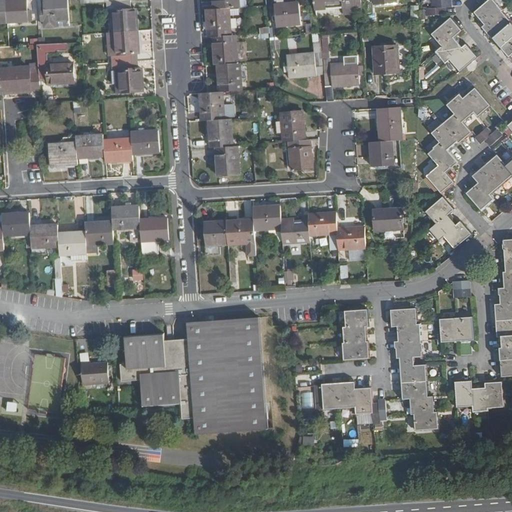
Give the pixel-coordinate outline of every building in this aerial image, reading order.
[(0,0),(0,20),(9,20),(7,0),(0,0)] [(33,19),(32,9),(28,9),(28,0),(7,0),(9,20),(33,19)] [(71,25),(69,0),(44,0),(45,8),(43,8),(43,19),(46,19),(46,26),(71,25)] [(139,30),(137,8),(132,8),(131,0),(126,0),(108,1),(108,10),(110,10),(112,32),(139,30)] [(240,6),(239,0),(214,0),(215,8),(230,7),(240,6)] [(362,6),(361,0),(315,0),(316,8),(343,6),(344,13),(354,13),(353,6),(362,6)] [(487,23),(505,9),(505,8),(498,0),(489,0),(477,11),(487,23)] [(301,22),(300,1),(275,3),(276,25),(301,22)] [(447,12),(447,6),(434,7),(429,8),(429,14),(447,12)] [(232,35),(230,7),(215,8),(208,9),(210,36),(214,36),(232,35)] [(511,23),(511,17),(505,9),(487,23),(484,26),(494,39),(496,37),(511,23)] [(464,29),(453,16),(433,32),(443,45),(458,34),(464,29)] [(511,38),(511,23),(496,37),(503,46),(511,38)] [(272,38),(271,26),(258,28),(259,39),(272,38)] [(140,52),(139,30),(112,32),(113,62),(136,60),(136,53),(140,52)] [(238,62),(236,34),(232,35),(214,36),(216,64),(218,63),(238,62)] [(467,44),(458,34),(443,45),(437,50),(447,62),(451,58),(467,44)] [(510,55),(511,53),(511,38),(503,46),(510,55)] [(323,60),(321,42),(313,43),(313,53),(289,56),(290,77),(325,74),(323,60)] [(479,55),(469,43),(467,44),(451,58),(461,71),(479,55)] [(400,71),(398,45),(374,46),(376,72),(400,71)] [(75,87),(74,67),(49,68),(49,58),(39,59),(40,69),(40,79),(50,79),(50,88),(75,87)] [(352,84),(350,62),(331,64),(330,59),(323,60),(325,74),(326,86),(352,84)] [(144,91),(142,69),(137,69),(136,60),(113,62),(115,92),(144,91)] [(242,89),(241,62),(238,62),(218,63),(220,91),(223,91),(242,89)] [(40,79),(40,69),(0,70),(0,73),(1,85),(1,91),(41,89),(40,79)] [(492,104),(477,86),(464,97),(476,111),(480,115),(492,104)] [(225,119),(223,91),(220,91),(201,92),(202,121),(210,120),(225,119)] [(476,111),(464,97),(461,93),(450,103),(457,112),(465,121),(476,111)] [(403,140),(401,106),(380,107),(382,141),(393,141),(403,140)] [(307,138),(304,110),(283,112),(285,140),(291,140),(307,138)] [(465,121),(457,112),(445,122),(462,142),(474,131),(465,121)] [(234,145),(232,118),(225,119),(210,120),(212,148),(218,147),(234,145)] [(462,142),(445,122),(434,131),(443,141),(451,151),(462,142)] [(487,138),(494,131),(489,125),(477,135),(483,141),(487,138)] [(492,144),(503,134),(498,128),(494,131),(487,138),(492,144)] [(162,151),(160,129),(132,131),(132,137),(133,152),(162,151)] [(105,139),(104,132),(77,134),(77,140),(78,155),(106,154),(105,139)] [(133,152),(132,137),(105,139),(106,154),(106,160),(134,159),(133,152)] [(315,167),(312,138),(307,138),(291,140),(294,169),(315,167)] [(78,155),(77,140),(49,142),(50,163),(78,162),(78,155)] [(394,165),(393,141),(382,141),(372,141),(373,165),(394,165)] [(448,171),(459,161),(451,151),(443,141),(431,151),(441,163),(448,171)] [(242,173),(240,145),(234,145),(218,147),(219,175),(242,173)] [(511,176),(511,168),(508,163),(499,152),(487,163),(503,184),(511,176)] [(448,171),(441,163),(428,173),(444,191),(456,180),(448,171)] [(503,184),(487,163),(474,173),(480,180),(491,194),(503,184)] [(483,209),(495,199),(491,194),(480,180),(468,191),(483,209)] [(76,219),(84,218),(84,196),(75,197),(76,219)] [(456,208),(446,196),(428,211),(438,223),(451,211),(456,208)] [(142,225),(141,217),(140,204),(113,205),(114,219),(114,226),(142,225)] [(284,228),(283,218),(283,205),(255,206),(256,219),(256,229),(284,228)] [(405,230),(404,210),(389,211),(389,209),(375,209),(375,231),(405,230)] [(31,223),(30,210),(3,211),(3,225),(4,233),(32,232),(31,223)] [(339,228),(338,211),(311,212),(311,220),(312,234),(332,233),(332,250),(340,249),(339,228)] [(445,235),(461,222),(451,211),(438,223),(431,228),(440,239),(445,235)] [(170,238),(168,216),(141,217),(142,225),(144,252),(159,251),(159,238),(170,238)] [(312,234),(311,220),(294,221),(294,217),(283,218),(284,228),(285,243),(313,241),(312,234)] [(114,226),(114,219),(86,220),(87,229),(88,250),(88,253),(98,252),(98,241),(115,240),(114,226)] [(256,229),(256,219),(228,221),(230,243),(230,244),(248,242),(249,254),(258,254),(256,229)] [(455,248),(474,232),(463,220),(461,222),(445,235),(455,248)] [(230,243),(228,221),(207,222),(209,244),(206,244),(207,254),(222,253),(222,243),(230,243)] [(60,243),(59,231),(59,222),(31,223),(32,232),(33,245),(60,243)] [(368,248),(366,226),(339,228),(340,249),(368,248)] [(88,250),(87,229),(59,231),(60,243),(61,252),(88,250)] [(346,265),(339,265),(338,279),(346,279),(346,265)] [(284,271),(283,284),(292,284),(292,271),(284,271)] [(471,288),(471,280),(457,280),(457,289),(471,288)] [(511,285),(506,286),(502,286),(502,302),(511,301),(511,285)] [(472,296),(471,288),(457,289),(458,296),(472,296)] [(511,317),(511,301),(502,302),(497,302),(498,318),(511,317)] [(419,323),(418,307),(393,308),(394,324),(399,324),(419,323)] [(370,324),(369,308),(346,309),(347,325),(367,324),(370,324)] [(476,339),(474,315),(459,316),(460,340),(476,339)] [(460,340),(459,316),(443,317),(444,341),(460,340)] [(511,333),(511,317),(498,318),(499,334),(503,334),(511,333)] [(266,433),(258,320),(186,325),(187,343),(163,344),(163,336),(125,338),(126,366),(120,366),(121,383),(141,382),(142,410),(180,408),(181,422),(192,421),(193,438),(266,433)] [(424,339),(423,323),(419,323),(399,324),(400,340),(424,339)] [(368,341),(367,324),(347,325),(344,326),(345,342),(368,341)] [(511,346),(511,333),(503,334),(503,347),(511,346)] [(425,354),(424,339),(400,340),(398,340),(398,355),(425,354)] [(370,356),(370,340),(368,341),(345,342),(343,342),(344,358),(370,356)] [(511,346),(503,347),(501,347),(502,358),(511,357),(511,346)] [(87,352),(79,353),(79,362),(88,361),(87,352)] [(511,373),(511,357),(502,358),(502,374),(511,373)] [(106,364),(81,367),(82,384),(108,382),(106,364)] [(430,380),(429,364),(402,365),(403,381),(430,380)] [(474,384),(473,379),(458,380),(459,405),(475,405),(474,384)] [(357,386),(356,380),(340,381),(341,407),(358,406),(357,386)] [(430,395),(430,380),(403,381),(404,397),(412,396),(430,395)] [(505,407),(503,380),(487,381),(488,384),(489,408),(505,407)] [(341,407),(340,381),(320,381),(318,399),(324,399),(325,408),(341,407)] [(489,408),(488,384),(474,384),(475,405),(475,411),(489,410),(489,408)] [(373,404),(373,386),(357,386),(358,406),(358,413),(374,412),(373,404)] [(436,411),(435,395),(430,395),(412,396),(412,412),(416,412),(436,411)] [(388,418),(387,398),(380,398),(380,403),(381,419),(388,418)] [(381,419),(380,403),(373,404),(374,412),(375,423),(382,422),(381,419)] [(440,427),(439,410),(436,411),(416,412),(416,428),(440,427)] [(312,446),(313,437),(298,436),(297,445),(312,446)]
